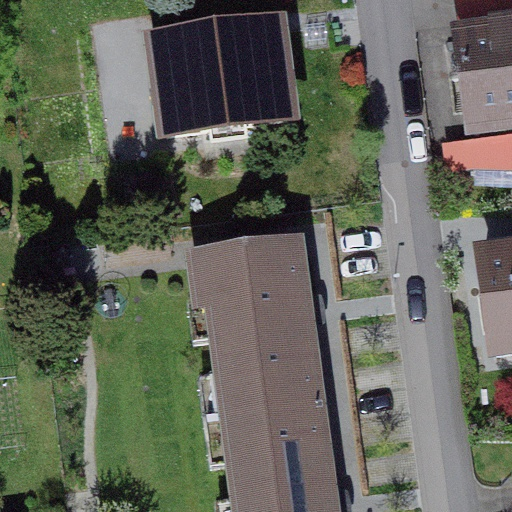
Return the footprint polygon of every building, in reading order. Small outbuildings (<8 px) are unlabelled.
[(511,36),(449,45),(461,137),(511,130),(511,36)] [(266,41),(130,58),(143,161),(279,144),(266,41)] [(511,138),(468,144),(473,170),(511,171),(511,138)] [(189,271),(210,428),(315,414),(294,257),(189,271)] [(511,265),(469,269),(479,369),(511,365),(511,265)] [(328,511),(315,414),(210,428),(221,511),(328,511)]
